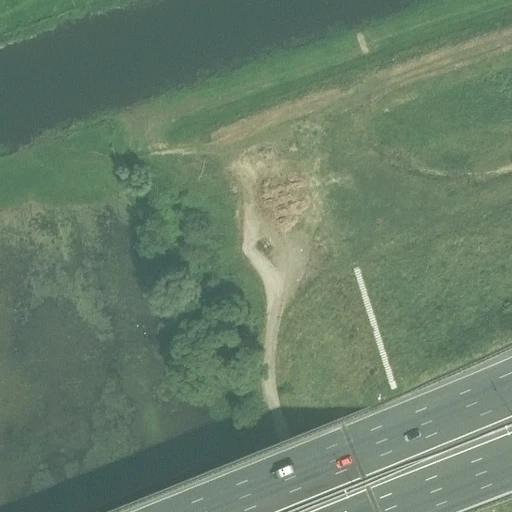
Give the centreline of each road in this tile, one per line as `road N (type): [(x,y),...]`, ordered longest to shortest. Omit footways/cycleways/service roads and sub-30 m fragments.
road 1 (track): [(268,381),(271,290),(242,221),(254,171),(316,110),(511,38)]
road 2 (motorway): [(511,389),(203,511)]
road 3 (motorway): [(378,511),(511,461)]
road 4 (unclassified): [(312,511),(268,381)]
